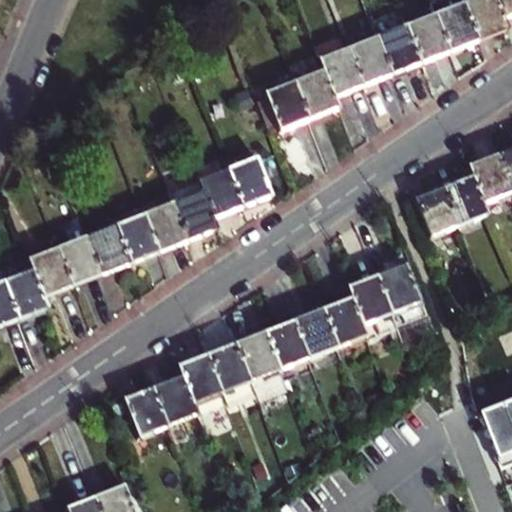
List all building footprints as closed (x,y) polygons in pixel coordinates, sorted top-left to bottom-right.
[(461,48),(479,41),(462,0),(432,0),(429,1),(434,14),(448,53),(461,48)] [(504,20),(496,0),(462,0),(479,41),(490,37),(508,30),(504,20)] [(511,0),(496,0),(504,20),(511,16),(511,0)] [(407,24),(422,63),(434,58),(448,53),(434,14),(407,24)] [(407,24),(377,35),(392,75),(405,70),(422,63),(407,24)] [(392,75),(377,35),(348,46),(363,86),(377,81),(392,75)] [(319,58),(325,70),(335,97),(348,92),(363,86),(348,46),(319,58)] [(335,97),(325,70),(296,81),(311,122),(326,116),(340,111),(335,97)] [(294,128),(311,122),(296,81),(264,93),(266,97),(278,131),(280,134),(294,128)] [(243,112),(255,107),(249,91),(236,95),(243,112)] [(272,134),(278,131),(266,97),(258,100),(272,134)] [(511,192),(511,149),(497,154),(511,192)] [(469,165),(474,178),(485,205),(511,194),(511,192),(497,154),(484,159),(469,165)] [(273,197),(258,157),(226,168),(242,209),(256,204),(273,197)] [(194,182),(198,180),(198,179),(190,159),(186,161),(194,182)] [(198,180),(203,192),(214,220),(225,215),(242,209),(226,168),(198,179),(198,180)] [(458,184),(444,189),(460,229),(490,217),(485,205),(474,178),(458,184)] [(173,202),(189,241),(203,235),(218,230),(214,220),(203,192),(198,180),(194,182),(169,191),(173,202)] [(431,239),(460,229),(444,189),(431,194),(416,200),(431,239)] [(144,213),(159,252),(171,248),(189,241),(173,202),(144,213)] [(143,259),(159,252),(144,213),(115,224),(130,264),(143,259)] [(117,269),(130,264),(115,224),(86,235),(101,275),(117,269)] [(57,246),(73,286),(85,282),(101,275),(86,235),(57,246)] [(59,291),(73,286),(57,246),(29,256),(34,269),(46,296),(59,291)] [(413,267),(408,269),(426,318),(432,315),(413,267)] [(5,279),(21,320),(38,314),(51,309),(46,296),(34,269),(5,279)] [(426,318),(408,269),(396,273),(379,279),(394,318),(399,328),(426,318)] [(0,327),(6,325),(21,320),(5,279),(0,280),(0,327)] [(356,302),(367,329),(394,318),(379,279),(366,284),(351,289),(356,302)] [(340,352),(371,341),(367,329),(356,302),(341,307),(325,314),(340,352)] [(311,319),(297,324),(312,363),(340,352),(325,314),(311,319)] [(426,318),(399,328),(404,343),(438,329),(432,315),(426,318)] [(282,330),(268,336),(283,374),(312,363),(297,324),(282,330)] [(238,347),(258,397),(288,385),(283,374),(268,336),(253,342),(238,347)] [(230,408),(258,397),(238,347),(225,352),(210,358),(225,397),(230,408)] [(202,419),(230,408),(225,397),(210,358),(195,364),(182,369),(186,379),(202,419)] [(202,421),(202,419),(186,379),(170,385),(156,391),(172,432),(179,448),(193,442),(187,427),(202,421)] [(128,402),(144,444),(172,432),(156,391),(144,395),(128,402)] [(511,401),(481,414),(494,447),(503,469),(511,465),(511,401)] [(113,493),(98,499),(103,511),(138,511),(128,486),(113,493)] [(69,511),(103,511),(98,499),(82,505),(69,510),(69,511)]
